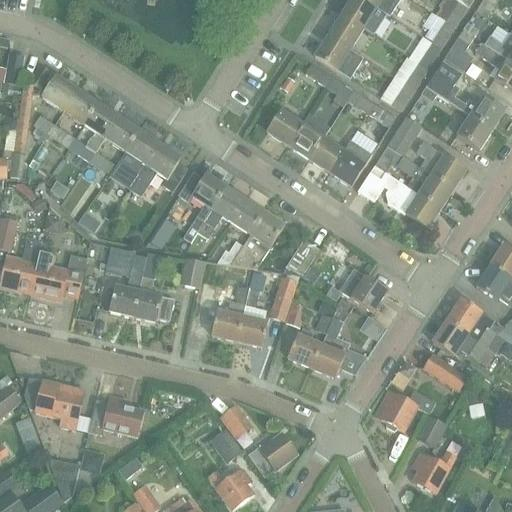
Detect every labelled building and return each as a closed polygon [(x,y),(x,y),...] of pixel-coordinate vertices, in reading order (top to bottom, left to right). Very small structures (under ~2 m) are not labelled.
[(359,0),(351,0),(340,18),(362,32),(373,38),(386,17),(375,10),(359,0)] [(359,0),(375,10),(386,17),(389,19),(400,0),(359,0)] [(468,11),(450,0),(444,0),(439,9),(441,10),(436,18),(431,15),(430,16),(455,31),(468,11)] [(450,0),(468,11),(475,0),(450,0)] [(497,2),(494,0),(484,0),(475,14),(485,20),(497,2)] [(455,31),(430,16),(423,28),(429,32),(425,39),(432,44),(431,45),(441,52),(455,31)] [(328,39),(349,52),(362,32),(340,18),(328,39)] [(467,26),(461,35),(473,42),(478,33),(467,26)] [(461,35),(444,61),(464,74),(473,61),(464,55),(473,42),(461,35)] [(489,40),(484,49),(511,67),(511,39),(509,38),(507,37),(501,47),(489,40)] [(0,38),(0,48),(8,50),(10,41),(0,38)] [(328,39),(314,60),(331,71),(336,73),(349,82),(363,61),(349,52),(328,39)] [(431,45),(417,66),(427,73),(441,52),(431,45)] [(511,95),(511,67),(484,49),(481,47),(474,57),(499,72),(492,82),(511,95)] [(25,64),(42,65),(43,49),(27,48),(25,64)] [(9,57),(7,66),(6,72),(0,70),(0,85),(1,86),(1,85),(19,88),(23,60),(9,57)] [(454,89),(463,77),(442,63),(425,90),(436,97),(445,103),(454,89)] [(427,73),(417,66),(404,87),(414,93),(427,73)] [(331,80),(311,67),(305,77),(325,90),(331,80)] [(40,92),(45,83),(51,75),(40,68),(29,84),(40,92)] [(42,100),(63,114),(77,92),(56,78),(42,100)] [(288,80),(280,91),(287,96),(295,84),(288,80)] [(333,104),(342,109),(352,94),(331,80),(325,90),(337,97),(333,104)] [(33,88),(23,86),(13,156),(12,156),(11,162),(9,162),(6,180),(7,180),(7,178),(9,178),(9,180),(21,182),(24,158),(33,88)] [(391,108),(401,114),(414,93),(404,87),(391,108)] [(468,118),(492,134),(505,114),(481,98),(475,108),(467,103),(465,107),(455,101),(460,93),(454,89),(445,103),(451,107),(451,106),(461,113),(468,118)] [(425,90),(420,97),(431,104),(436,97),(425,90)] [(63,114),(84,127),(98,106),(77,92),(63,114)] [(347,103),(366,115),(372,107),(352,94),(342,109),(343,110),(347,103)] [(75,141),(68,151),(93,168),(100,157),(96,155),(105,141),(109,144),(123,123),(98,106),(84,127),(97,136),(94,140),(92,139),(86,148),(75,141)] [(395,122),(393,120),(372,107),(366,115),(389,131),(395,122)] [(266,136),(287,150),(301,127),(280,114),(266,136)] [(307,163),(328,130),(309,117),(302,128),(301,127),(287,150),(307,163)] [(468,119),(455,138),(479,153),(492,134),(468,118),(468,119)] [(40,119),(33,129),(36,131),(33,136),(35,137),(34,139),(42,144),(46,137),(47,138),(54,128),(40,119)] [(465,173),(450,163),(423,145),(416,156),(425,162),(419,170),(403,160),(423,130),(406,119),(387,149),(453,193),(465,173)] [(123,123),(109,144),(131,159),(145,137),(123,123)] [(54,128),(47,138),(68,151),(75,141),(54,128)] [(328,130),(307,163),(328,176),(342,154),(323,141),(330,131),(328,130)] [(257,135),(250,144),(269,156),(275,146),(257,135)] [(131,159),(145,168),(159,146),(145,137),(131,159)] [(350,191),(371,157),(350,144),(343,155),(342,154),(328,176),(350,191)] [(146,169),(138,182),(137,181),(130,191),(142,199),(157,176),(166,182),(162,188),(171,195),(175,189),(187,172),(178,166),(181,161),(159,146),(145,168),(146,169)] [(387,149),(375,168),(386,176),(391,168),(396,171),(398,170),(412,179),(406,189),(440,212),(453,193),(387,149)] [(116,182),(123,172),(100,157),(93,168),(116,182)] [(0,180),(6,180),(9,162),(6,162),(6,161),(0,161),(0,180)] [(386,176),(375,168),(357,195),(373,205),(383,189),(388,192),(385,196),(387,205),(427,232),(440,212),(406,189),(386,176)] [(123,172),(116,182),(130,191),(137,181),(123,172)] [(188,246),(196,236),(203,223),(225,190),(206,177),(203,182),(194,176),(179,199),(187,204),(190,199),(204,208),(182,242),(188,246)] [(245,203),(225,190),(203,223),(196,236),(207,243),(222,220),(229,225),(245,203)] [(41,201),(32,206),(38,216),(46,210),(41,201)] [(229,225),(249,238),(264,215),(245,203),(229,225)] [(242,249),(230,268),(233,268),(255,271),(284,228),(264,215),(249,238),(242,250),(242,249)] [(0,223),(0,251),(11,254),(18,224),(15,223),(16,219),(5,217),(4,221),(1,220),(0,223)] [(148,244),(155,249),(172,225),(164,220),(148,244)] [(342,255),(358,246),(354,237),(338,246),(342,255)] [(0,287),(0,291),(30,299),(39,257),(42,243),(27,240),(22,262),(7,258),(0,287)] [(282,276),(302,280),(319,252),(303,242),(282,276)] [(230,268),(242,249),(235,245),(229,255),(225,253),(217,266),(230,268)] [(490,268),(510,281),(511,278),(511,251),(504,247),(490,268)] [(108,316),(131,321),(145,260),(134,258),(135,254),(127,254),(111,250),(106,274),(129,279),(127,290),(115,288),(108,316)] [(168,326),(173,306),(173,303),(151,298),(158,265),(171,268),(173,260),(147,256),(146,260),(145,260),(131,321),(155,327),(156,323),(168,326)] [(77,303),(82,283),(86,263),(70,259),(67,271),(52,268),(54,260),(39,257),(30,299),(60,305),(61,299),(77,303)] [(186,261),(180,287),(199,291),(204,265),(186,261)] [(476,290),(493,301),(496,303),(497,301),(511,310),(511,320),(509,324),(511,326),(511,282),(510,281),(490,268),(476,290)] [(353,274),(350,279),(339,295),(372,316),(386,296),(353,274)] [(284,325),(297,286),(282,281),(269,320),(284,325)] [(211,339),(236,345),(247,292),(237,290),(234,306),(229,305),(227,317),(216,315),(211,339)] [(247,292),(236,345),(261,351),(267,326),(263,326),(266,313),(254,311),(257,295),(247,292)] [(461,302),(447,324),(467,338),(477,344),(486,350),(494,356),(503,342),(511,347),(511,326),(509,324),(504,332),(481,317),(481,316),(461,302)] [(293,306),(286,325),(299,330),(306,311),(300,309),(293,306)] [(324,338),(331,322),(321,318),(314,334),(324,338)] [(320,349),(310,372),(334,382),(338,371),(356,379),(367,361),(346,352),(349,345),(336,340),(343,324),(332,320),(331,322),(324,338),(320,349)] [(462,354),(477,364),(486,369),(494,356),(486,350),(477,344),(467,338),(447,324),(433,345),(453,358),(454,357),(458,360),(462,354)] [(286,362),(310,372),(320,349),(309,345),(313,336),(303,331),(299,341),(296,340),(286,362)] [(511,350),(511,349),(501,365),(511,371),(511,350)] [(424,371),(459,395),(468,381),(463,378),(433,358),(424,371)] [(470,368),(463,378),(468,381),(483,391),(490,381),(470,368)] [(0,392),(11,384),(6,377),(0,382),(0,392)] [(175,399),(178,379),(167,378),(164,397),(175,399)] [(73,432),(81,400),(69,397),(71,391),(41,384),(41,385),(27,381),(23,399),(27,412),(34,414),(34,415),(60,421),(58,429),(73,432)] [(0,421),(22,405),(9,388),(0,394),(0,421)] [(183,390),(180,401),(194,405),(197,393),(183,390)] [(482,406),(479,391),(466,394),(468,409),(482,406)] [(414,394),(408,406),(388,395),(381,409),(387,412),(381,423),(403,435),(416,411),(430,418),(436,406),(414,394)] [(137,441),(139,434),(143,415),(124,410),(125,404),(109,400),(108,406),(95,403),(87,436),(101,439),(103,433),(137,441)] [(236,410),(220,422),(236,443),(252,431),(236,410)] [(417,441),(435,450),(447,428),(429,419),(417,441)] [(226,432),(224,434),(209,444),(226,467),(243,455),(226,432)] [(274,474),(297,458),(282,438),(273,444),(268,438),(255,447),(258,451),(248,458),(264,480),(274,473),(274,474)] [(0,461),(8,456),(2,447),(0,448),(0,461)] [(85,454),(80,472),(98,476),(103,459),(85,454)] [(435,497),(444,479),(455,459),(446,454),(439,467),(420,457),(413,471),(418,474),(413,485),(435,497)] [(80,469),(47,462),(63,506),(72,499),(79,472),(80,469)] [(128,466),(120,472),(126,481),(135,474),(128,466)] [(79,472),(72,499),(102,477),(98,476),(80,472),(79,472)] [(251,484),(248,479),(243,472),(225,485),(217,473),(208,479),(231,511),(233,511),(253,498),(245,488),(251,484)] [(0,511),(22,511),(16,502),(10,494),(18,488),(9,475),(0,481),(0,511)] [(144,511),(158,511),(161,510),(145,488),(133,497),(144,511)] [(27,511),(56,511),(63,507),(51,489),(24,507),(27,511)] [(500,511),(494,499),(487,511),(468,511),(458,507),(455,511),(500,511)] [(197,511),(190,502),(186,505),(183,501),(166,511),(197,511)]
